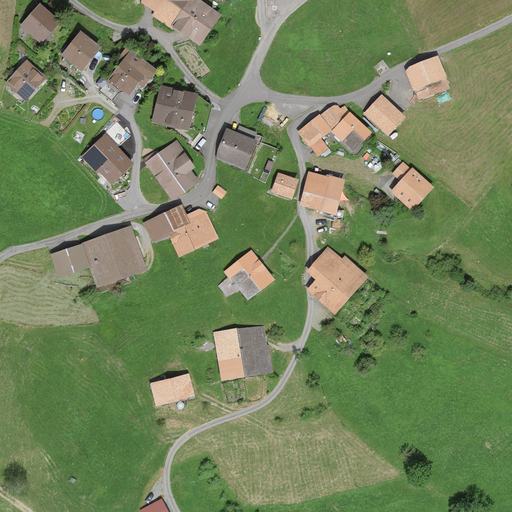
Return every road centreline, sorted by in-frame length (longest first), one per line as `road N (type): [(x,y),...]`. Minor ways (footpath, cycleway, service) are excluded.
road 1 (track): [(297,147),(309,243),(303,339),(266,401),(176,446),(166,481),(176,511)]
road 2 (unclassified): [(250,89),(226,109),(198,193),(0,259)]
road 3 (residential): [(511,18),(343,99),(250,89)]
road 4 (track): [(68,0),(162,44),(226,109)]
